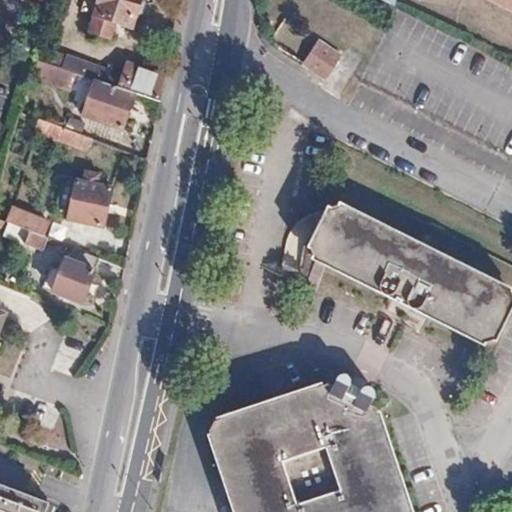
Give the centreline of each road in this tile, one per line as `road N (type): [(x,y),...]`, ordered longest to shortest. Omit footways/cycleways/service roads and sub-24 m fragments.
road 1 (primary): [(199,0),(94,511)]
road 2 (primary): [(129,511),(226,0)]
